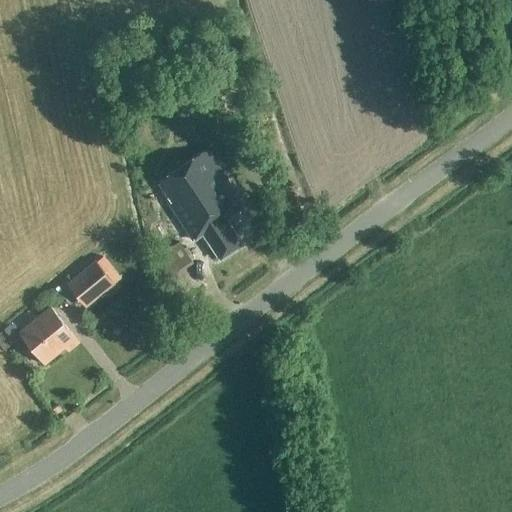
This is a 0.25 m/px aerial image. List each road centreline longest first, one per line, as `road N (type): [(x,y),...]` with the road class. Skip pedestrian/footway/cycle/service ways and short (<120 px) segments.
road 1 (tertiary): [(0,496),(511,117)]
road 2 (track): [(510,118),(493,93),(506,46),(494,0)]
